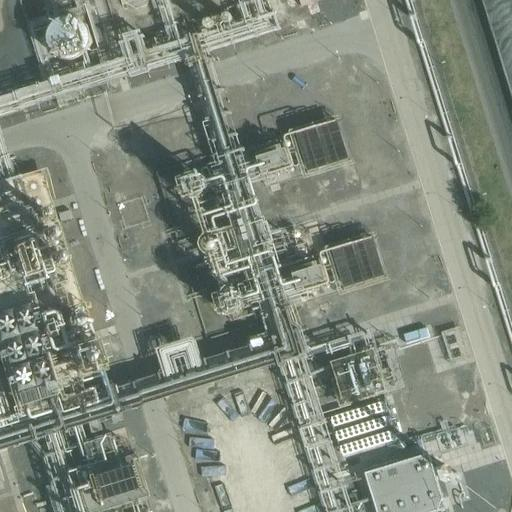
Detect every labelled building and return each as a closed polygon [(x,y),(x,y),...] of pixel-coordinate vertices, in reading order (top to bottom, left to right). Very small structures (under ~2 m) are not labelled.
[(85,27),(84,21),(83,17),(80,13),(78,10),(75,8),(70,5),(67,4),(61,4),(54,5),(49,8),(45,11),(41,18),(39,23),(39,27),(40,31),(41,35),(43,39),(46,43),(49,46),(53,48),(60,49),(66,49),(71,48),(78,43),(83,36),(84,32),(85,27)] [(340,110),(283,129),(301,183),(358,164),(340,110)] [(213,182),(196,161),(179,175),(196,195),(213,182)] [(0,182),(0,278),(40,267),(15,178),(0,182)] [(380,220),(316,240),(328,280),(393,260),(380,220)] [(250,297),(240,276),(216,287),(226,309),(250,297)] [(0,306),(0,344),(15,401),(53,391),(28,299),(0,306)] [(393,322),(322,343),(338,397),(409,375),(393,322)] [(440,384),(401,396),(414,440),(453,428),(440,384)] [(135,441),(87,456),(97,490),(145,475),(135,441)] [(429,456),(366,475),(376,511),(445,511),(446,511),(429,456)]
